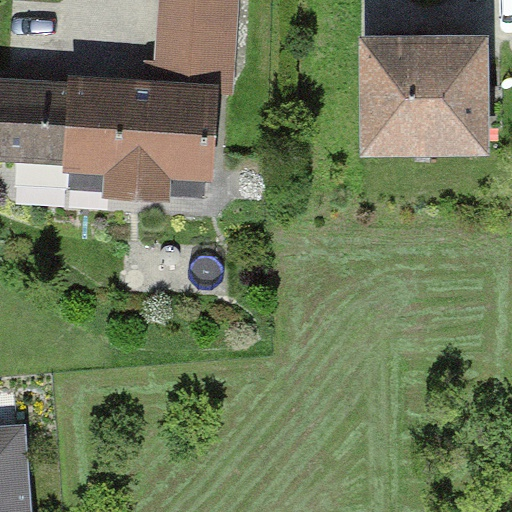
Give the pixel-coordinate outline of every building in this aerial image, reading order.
[(243,0),(167,0),(165,66),(241,68),(243,0)] [(497,37),(371,42),(376,155),(502,149),(497,37)] [(85,78),(0,77),(0,158),(73,160),(85,78)] [(248,90),(85,78),(77,181),(241,193),(248,90)] [(0,511),(28,511),(21,429),(0,431),(0,511)]
